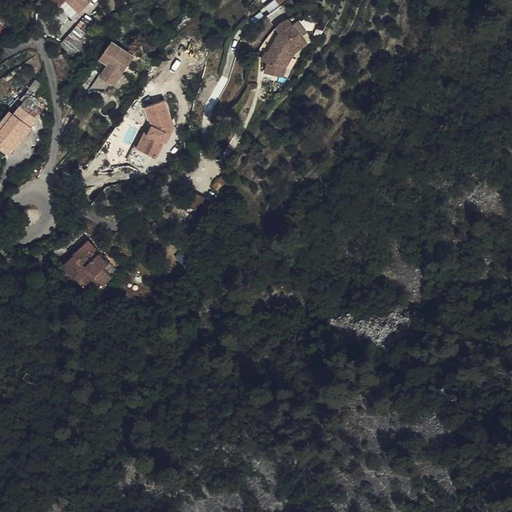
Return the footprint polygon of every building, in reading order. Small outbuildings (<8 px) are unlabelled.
[(43,0),(38,6),(44,11),(55,0),(54,0),(43,0)] [(94,0),(60,0),(57,3),(76,23),(97,3),(94,0)] [(267,73),(283,80),(287,82),(290,71),(299,55),(310,49),(285,9),(271,18),(288,41),(284,46),(282,43),(278,48),(275,45),(266,60),(272,65),(267,73)] [(0,43),(7,39),(4,36),(9,32),(4,26),(0,20),(0,18),(3,16),(0,12),(0,43)] [(0,18),(0,20),(4,26),(8,23),(3,16),(0,18)] [(67,49),(77,58),(92,38),(90,35),(94,30),(88,25),(67,49)] [(144,60),(121,45),(110,62),(118,69),(110,81),(120,88),(124,90),(144,60)] [(120,88),(110,81),(102,93),(116,93),(120,88)] [(174,102),(156,109),(163,128),(159,137),(160,138),(152,154),(166,161),(174,144),(172,143),(175,136),(180,138),(184,129),(174,102)] [(11,132),(6,128),(0,136),(0,139),(16,151),(19,148),(24,152),(41,131),(39,128),(46,118),(30,107),(23,117),(11,132)] [(163,128),(156,109),(152,110),(158,127),(147,151),(152,154),(160,138),(159,137),(163,128)] [(18,113),(6,128),(11,132),(23,117),(18,113)] [(220,205),(204,196),(196,210),(212,219),(220,205)] [(111,289),(121,280),(113,271),(117,267),(98,243),(82,257),(84,258),(72,270),(91,291),(103,280),(111,289)] [(31,368),(23,382),(35,387),(42,373),(31,368)]
